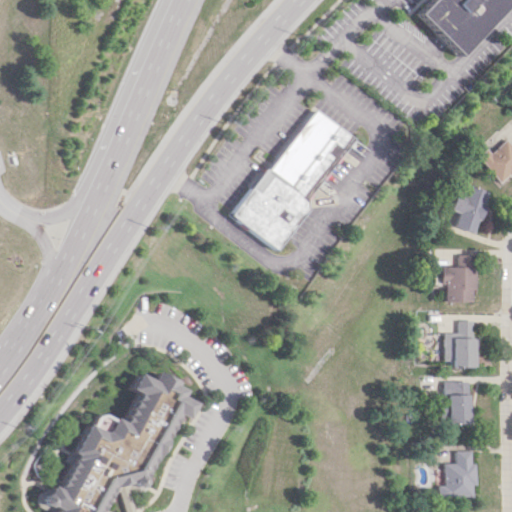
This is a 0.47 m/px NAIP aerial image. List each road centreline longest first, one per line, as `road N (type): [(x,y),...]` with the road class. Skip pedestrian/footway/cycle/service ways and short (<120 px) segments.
road 1 (primary): [(0,409),(180,141),(296,0)]
road 2 (primary): [(183,0),(73,244),(0,365)]
road 3 (residential): [(511,233),(506,511)]
